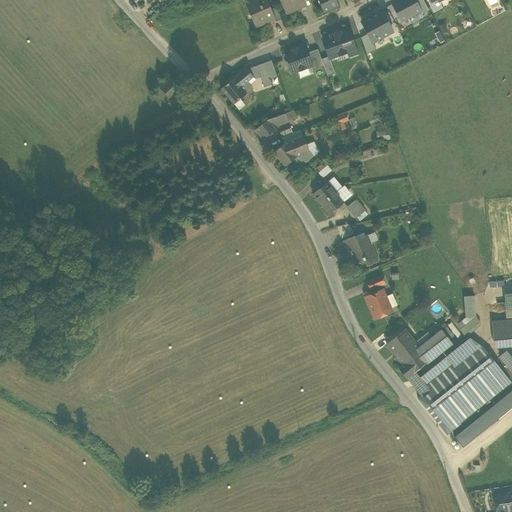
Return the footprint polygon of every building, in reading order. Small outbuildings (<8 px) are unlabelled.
[(252,0),(244,4),(249,15),(254,13),(253,11),(268,5),(265,0),(252,0)] [(301,0),(279,0),(285,13),(304,5),(303,2),(301,0)] [(317,0),(323,11),(338,5),(335,0),(317,0)] [(399,0),(391,4),(401,21),(420,11),(421,10),(415,0),(399,0)] [(423,0),(415,0),(421,10),(420,11),(422,14),(429,10),(423,0)] [(157,14),(166,23),(179,11),(171,3),(157,14)] [(253,11),(254,13),(260,25),(274,19),(269,9),(268,5),(253,11)] [(274,19),(280,17),(275,6),(269,9),(274,19)] [(182,8),(179,11),(166,23),(163,26),(177,40),(195,22),(182,8)] [(381,11),(361,22),(367,34),(372,43),(392,32),(392,31),(387,22),(381,11)] [(254,27),(260,25),(254,13),(249,15),(254,27)] [(392,19),(387,22),(392,31),(397,28),(392,19)] [(190,38),(197,45),(208,33),(209,32),(203,25),(190,38)] [(328,56),(329,58),(346,52),(355,49),(348,30),(340,33),(340,31),(329,34),(330,36),(322,39),(328,56)] [(224,49),(208,33),(197,45),(191,50),(207,66),(224,49)] [(372,43),(367,34),(360,37),(366,55),(376,49),(372,43)] [(297,71),(310,66),(311,66),(306,53),(304,46),(296,49),(296,48),(292,49),(292,50),(285,53),(292,73),(297,71)] [(317,49),(306,53),(311,66),(310,66),(312,70),(323,66),(321,59),(317,49)] [(355,49),(346,52),(348,57),(357,54),(355,49)] [(328,56),(321,59),(323,66),(327,76),(335,73),(329,58),(328,56)] [(271,59),(263,61),(269,78),(277,76),(271,59)] [(271,83),(269,78),(263,61),(255,64),(260,76),(263,86),(271,83)] [(254,78),(260,76),(255,64),(245,68),(253,77),(254,78)] [(313,74),(312,70),(310,66),(297,71),(300,79),(313,74)] [(245,68),(233,78),(246,93),(251,89),(246,82),(253,77),(245,68)] [(233,104),(246,93),(233,78),(220,89),(233,104)] [(159,91),(167,100),(180,89),(178,87),(172,80),(159,91)] [(284,113),(287,121),(296,117),(293,110),(289,112),(284,113)] [(284,113),(267,120),(272,126),(287,121),(284,113)] [(332,120),(334,125),(346,120),(344,115),(332,120)] [(275,129),(272,126),(267,120),(254,130),(262,139),(275,129)] [(279,133),(281,138),(291,134),(289,128),(279,133)] [(300,130),(291,134),(281,138),(283,144),(286,141),(287,142),(303,136),(300,130)] [(303,136),(287,142),(298,155),(297,156),(304,164),(314,156),(309,150),(303,136)] [(284,166),(297,156),(298,155),(287,142),(286,141),(283,144),(273,152),(284,166)] [(318,173),(322,178),(331,171),(327,165),(318,173)] [(335,178),(328,184),(335,192),(341,187),(335,178)] [(320,204),(335,192),(328,184),(327,182),(326,182),(312,193),(320,204)] [(341,187),(335,192),(341,200),(350,194),(343,185),(341,187)] [(343,202),(341,200),(335,192),(320,204),(329,214),(343,202)] [(346,207),(350,213),(360,205),(355,200),(346,207)] [(364,211),(360,205),(350,213),(355,218),(364,211)] [(336,227),(341,239),(353,233),(349,224),(336,227)] [(364,259),(367,265),(378,260),(378,259),(376,260),(366,236),(368,236),(368,235),(356,240),(354,235),(341,240),(342,242),(344,241),(353,262),(351,263),(351,264),(364,259)] [(378,259),(368,236),(366,236),(376,260),(378,259)] [(344,241),(342,242),(351,263),(353,262),(344,241)] [(367,282),(370,290),(371,289),(378,286),(384,284),(381,276),(367,282)] [(382,290),(380,291),(373,294),(365,297),(374,318),(384,314),(382,311),(389,309),(384,297),(382,290)] [(391,294),(384,297),(389,309),(396,306),(391,294)] [(465,317),(475,316),(474,296),(464,297),(465,317)] [(479,322),(476,317),(470,322),(474,326),(479,322)] [(511,346),(511,318),(506,319),(491,321),(494,348),(511,346)] [(474,326),(470,322),(460,330),(465,336),(481,324),(479,322),(474,326)] [(410,355),(412,358),(420,368),(432,358),(433,359),(442,352),(452,344),(441,329),(431,337),(419,347),(419,348),(410,355)] [(386,345),(402,366),(412,358),(410,355),(419,348),(419,347),(415,342),(405,330),(386,345)] [(428,332),(415,342),(419,347),(431,337),(428,332)] [(421,379),(431,391),(456,371),(454,368),(481,346),(470,337),(419,377),(421,379)] [(454,368),(456,371),(457,371),(471,388),(476,384),(488,399),(488,400),(510,383),(481,346),(454,368)] [(511,373),(511,389),(454,436),(462,447),(511,406),(511,357),(506,350),(498,356),(511,373)] [(415,371),(420,368),(412,358),(402,366),(399,368),(407,378),(415,371)] [(413,385),(421,379),(419,377),(415,371),(407,378),(413,385)] [(423,398),(437,415),(471,388),(457,371),(456,371),(431,391),(423,398)] [(413,385),(423,398),(431,391),(421,379),(413,385)] [(476,384),(471,388),(437,415),(450,432),(460,424),(459,422),(488,399),(476,384)] [(511,490),(493,494),(495,511),(507,511),(511,511),(511,490)]
